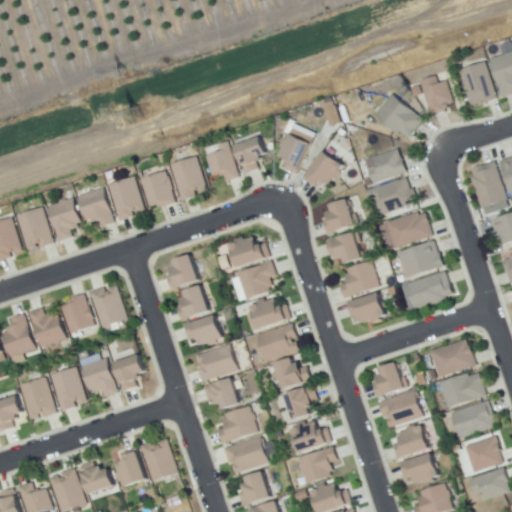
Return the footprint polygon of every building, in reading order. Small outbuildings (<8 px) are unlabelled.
[(511,94),(503,98),(490,59),(511,51),(511,94)] [(472,106),(460,70),(486,61),(499,99),(480,105),(480,104),(472,106)] [(433,117),(421,81),(437,75),(440,83),(448,81),(455,102),(449,104),(451,108),(447,110),(447,112),(433,117)] [(416,97),(413,88),(420,86),(424,95),(416,97)] [(394,94),(425,120),(409,140),(401,133),(399,134),(376,115),(394,94)] [(290,133),(313,145),(298,175),(285,168),(289,161),(279,156),(283,148),(281,146),(285,138),(287,139),(290,133)] [(235,146),(261,137),(267,154),(261,156),(263,161),(258,163),(260,168),(245,174),(235,146)] [(229,142),(241,178),(227,183),(225,176),(222,177),(221,174),(214,177),(207,156),(221,151),(219,145),(229,142)] [(374,184),(370,170),(377,167),(374,157),(400,149),(403,158),(404,158),(409,173),(374,184)] [(305,178),(325,151),(344,166),(341,171),(344,173),(339,180),(336,178),(330,186),(323,181),(317,188),(305,178)] [(183,202),(172,166),(198,157),(208,191),(200,194),(199,191),(196,192),(198,197),(183,202)] [(511,191),(502,161),(511,157),(511,191)] [(483,208),(474,177),(475,177),(473,169),(497,161),(509,200),(483,208)] [(151,207),(142,179),(167,172),(169,178),(170,177),(175,190),(173,191),(177,203),(163,208),(161,204),(151,207)] [(123,222),(110,186),(136,177),(148,211),(139,214),(137,208),(136,208),(138,212),(134,213),(136,217),(123,222)] [(418,203),(380,216),(372,190),(408,178),(411,189),(415,188),(418,197),(416,198),(418,203)] [(80,197),(105,189),(116,223),(102,228),(100,221),(93,223),(92,220),(87,222),(80,197)] [(60,242),(49,207),(62,203),(61,201),(67,199),(67,201),(75,198),(83,223),(79,225),(80,228),(73,231),(75,237),(60,242)] [(329,235),(324,220),(330,218),(328,212),(333,211),(331,205),(348,199),(355,219),(358,218),(360,225),(329,235)] [(18,216),(44,208),(55,244),(41,248),(40,243),(37,244),(38,248),(29,250),(18,216)] [(396,249),(387,222),(420,212),(421,215),(428,213),(431,224),(430,224),(434,237),(396,249)] [(511,243),(500,248),(495,233),(497,233),(493,221),(511,213),(511,243)] [(0,262),(0,222),(14,218),(24,252),(15,255),(15,252),(11,253),(13,259),(0,262)] [(328,242),(355,233),(364,259),(346,265),(345,259),(340,260),(338,254),(333,255),(328,242)] [(273,258),(239,268),(232,244),(238,243),(237,240),(246,238),(247,240),(256,237),(258,246),(268,243),(273,258)] [(446,267),(408,280),(399,254),(435,241),(440,254),(442,253),(446,267)] [(511,254),(502,257),(510,283),(511,282),(511,254)] [(192,255),(201,280),(173,290),(169,276),(173,275),(171,269),(176,267),(174,262),(192,255)] [(349,269),(373,261),(382,288),(346,300),(341,286),(349,283),(346,275),(350,274),(349,269)] [(272,292),(248,300),(240,273),(274,262),(279,277),(272,279),(274,286),(271,287),(272,292)] [(403,286),(447,272),(454,295),(448,297),(449,300),(411,312),(403,286)] [(203,286),(210,312),(183,320),(179,308),(183,306),(182,300),(187,299),(185,292),(203,286)] [(105,329),(93,293),(107,288),(108,292),(111,291),(110,289),(118,287),(129,321),(105,329)] [(348,304),(380,293),(387,316),(382,318),(383,321),(374,324),(373,321),(363,324),(360,315),(354,317),(348,304)] [(72,334),(63,308),(74,304),(72,299),(86,294),(91,307),(92,306),(97,320),(94,320),(97,327),(72,334)] [(293,319),(253,332),(247,314),(253,312),(251,307),(257,305),(256,302),(266,299),(267,301),(276,298),(279,307),(287,305),(293,319)] [(43,348),(30,313),(45,308),(47,315),(55,312),(56,315),(59,314),(68,339),(43,348)] [(12,358),(4,333),(8,332),(6,328),(14,325),(12,319),(26,314),(38,349),(12,358)] [(185,326),(216,315),(224,338),(218,340),(219,343),(210,346),(209,343),(200,346),(198,337),(190,340),(185,326)] [(301,351),(267,362),(258,336),(294,324),(299,338),(294,340),(295,343),(298,342),(301,351)] [(441,378),(433,353),(468,341),(470,348),(472,347),(478,366),(441,378)] [(198,356),(231,346),(239,370),(203,382),(199,368),(203,367),(202,364),(200,365),(198,356)] [(125,393),(114,364),(139,355),(146,373),(138,376),(140,381),(138,382),(140,388),(125,393)] [(82,367),(108,358),(119,394),(106,398),(104,391),(97,393),(96,390),(91,392),(82,367)] [(275,364),(293,359),(294,364),(299,363),(301,369),(308,367),(312,381),(283,390),(280,379),(275,380),(273,374),(278,373),(275,364)] [(406,391),(380,399),(375,383),(379,382),(377,377),(383,375),(381,370),(398,365),(406,391)] [(64,412),(52,376),(77,368),(88,401),(80,404),(79,401),(76,402),(77,407),(64,412)] [(488,397),(450,409),(442,383),(469,374),(469,377),(480,374),(488,397)] [(32,420),(21,386),(47,377),(59,414),(44,419),(42,414),(39,415),(40,418),(32,420)] [(205,387),(233,379),(241,405),(223,410),(221,404),(217,405),(215,400),(210,402),(205,387)] [(285,395),(314,385),(319,401),(313,403),(314,407),(309,409),(311,415),(293,420),(285,395)] [(425,417),(391,427),(388,416),(384,417),(380,403),(417,392),(425,417)] [(0,402),(17,397),(23,415),(17,417),(18,420),(15,421),(17,428),(2,433),(0,426),(0,402)] [(497,428),(460,438),(453,413),(490,402),(496,420),(494,421),(497,428)] [(224,444),(220,430),(226,429),(224,420),(228,419),(226,414),(252,406),(260,433),(224,444)] [(334,443),(299,454),(292,431),(298,429),(297,426),(307,423),(307,425),(317,422),(320,431),(329,428),(334,443)] [(399,459),(395,445),(402,443),(399,434),(409,430),(408,428),(417,425),(418,428),(423,426),(431,449),(399,459)] [(226,449),(261,437),(270,464),(236,475),(233,467),(236,466),(235,463),(231,464),(226,449)] [(505,464),(475,473),(468,447),(498,438),(502,452),(505,464)] [(154,482),(142,446),(156,442),(157,446),(160,445),(160,442),(168,439),(180,474),(154,482)] [(334,477),(309,485),(301,458),(335,448),(339,462),(333,464),(335,472),(332,472),(334,477)] [(125,488),(116,464),(126,461),(125,457),(137,453),(147,480),(125,488)] [(401,464),(433,454),(440,477),(435,479),(436,482),(427,485),(426,482),(416,485),(413,476),(406,479),(401,464)] [(89,496),(79,465),(95,460),(97,468),(102,466),(103,471),(110,469),(115,487),(89,496)] [(471,480),(505,468),(510,483),(509,484),(511,492),(486,501),(483,493),(476,495),(471,480)] [(68,511),(62,511),(51,479),(60,476),(61,479),(65,478),(63,473),(76,469),(88,505),(68,511)] [(244,507),(239,494),(245,492),(243,486),(248,484),(246,478),(264,473),(272,499),(244,507)] [(28,511),(20,487),(34,482),(38,493),(48,489),(55,509),(46,511),(28,511)] [(354,504),(331,511),(318,511),(312,492),(321,489),(321,486),(328,484),(329,487),(339,483),(341,491),(349,489),(354,504)] [(455,510),(449,511),(416,511),(415,507),(422,505),(419,497),(424,496),(422,491),(446,484),(449,491),(451,490),(453,498),(451,498),(455,510)] [(0,511),(0,500),(2,500),(0,494),(0,491),(15,487),(23,511),(0,511)] [(250,511),(250,510),(278,502),(280,511),(250,511)]
